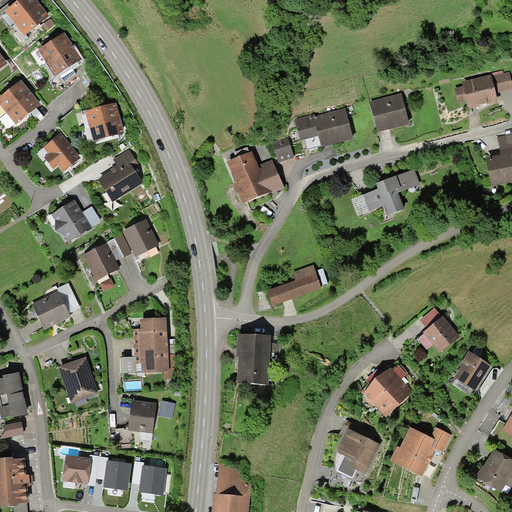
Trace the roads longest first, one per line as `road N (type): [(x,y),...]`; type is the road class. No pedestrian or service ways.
road 1 (residential): [(245,320),(259,253),(295,192),(353,165),(511,124)]
road 2 (primary): [(72,0),(147,108),(191,223),(206,317)]
road 3 (residential): [(511,209),(411,250),(303,319),(245,320)]
road 4 (primary): [(206,317),(195,511)]
road 5 (residential): [(387,349),(359,364),(336,391),(298,511)]
road 6 (residential): [(21,355),(47,511)]
road 7 (residential): [(511,362),(438,490)]
